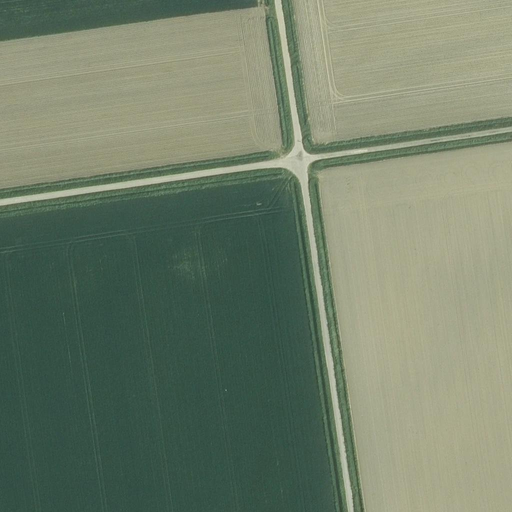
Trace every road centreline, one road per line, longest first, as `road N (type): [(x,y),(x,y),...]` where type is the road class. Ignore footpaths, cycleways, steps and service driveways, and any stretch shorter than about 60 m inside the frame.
road 1 (unclassified): [(349,511),(298,161)]
road 2 (unclassified): [(0,203),(298,161)]
road 3 (unclassified): [(298,161),(511,132)]
road 4 (unclassified): [(298,161),(275,0)]
